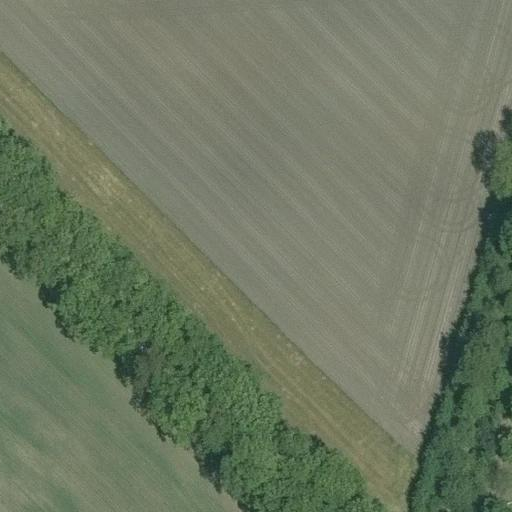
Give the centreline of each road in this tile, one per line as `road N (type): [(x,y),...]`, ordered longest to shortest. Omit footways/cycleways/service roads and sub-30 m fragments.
road 1 (track): [(307,511),(0,205)]
road 2 (unclassified): [(478,511),(511,384)]
